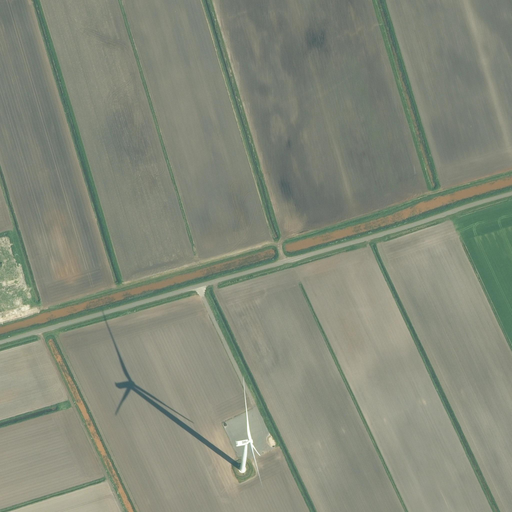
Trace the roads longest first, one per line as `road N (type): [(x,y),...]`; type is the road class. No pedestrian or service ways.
road 1 (track): [(0,321),(511,169)]
road 2 (unclassified): [(0,343),(511,194)]
road 3 (track): [(123,511),(39,332)]
